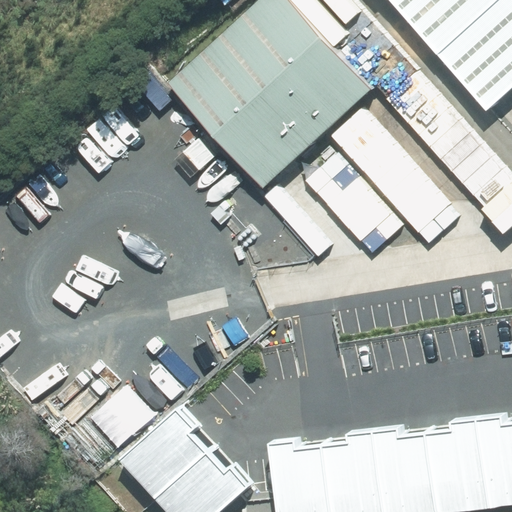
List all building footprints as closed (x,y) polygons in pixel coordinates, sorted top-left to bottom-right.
[(378,88),(296,0),(249,0),(150,92),(253,203),(378,88)] [(301,0),(313,13),(326,0),(301,0)] [(511,0),(402,0),(491,94),(511,75),(511,0)] [(409,76),(387,97),(439,153),(461,132),(409,76)] [(486,172),(455,143),(442,157),(473,186),(486,172)] [(398,294),(366,297),(368,314),(400,311),(398,294)] [(411,315),(372,320),(375,339),(414,333),(411,315)] [(118,462),(164,511),(220,511),(248,486),(231,467),(224,474),(188,435),(196,428),(177,408),(118,462)] [(296,444),(267,448),(274,511),(465,511),(511,506),(511,425),(500,427),(499,418),(451,424),(452,431),(398,438),(397,429),(345,436),(346,445),(297,451),(296,444)]
